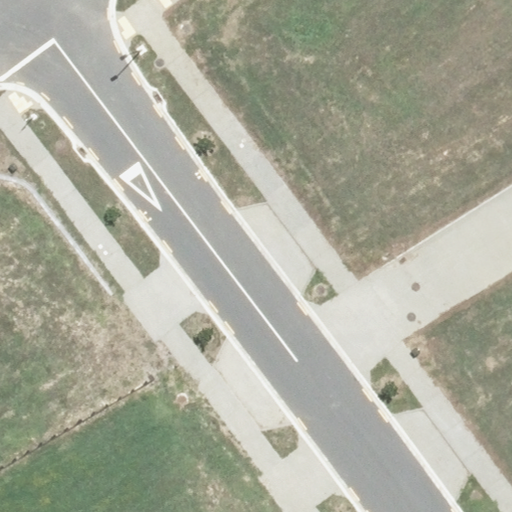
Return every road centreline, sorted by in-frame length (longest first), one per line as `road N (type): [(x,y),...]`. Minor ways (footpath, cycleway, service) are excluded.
road 1 (residential): [(35,0),(303,358)]
road 2 (residential): [(303,358),(511,227)]
road 3 (residential): [(303,358),(411,511)]
